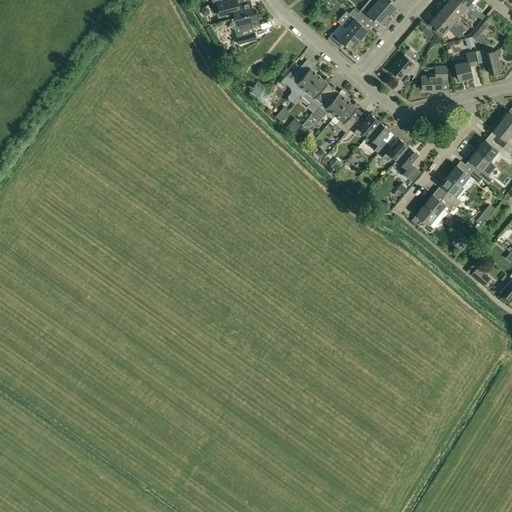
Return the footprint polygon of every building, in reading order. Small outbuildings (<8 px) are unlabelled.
[(213,4),(211,5),(212,8),(217,7),(218,11),(223,14),(233,11),(235,19),(238,18),(238,17),(253,13),(250,1),(249,2),(238,4),(236,0),(227,0),(221,2),(213,4)] [(368,0),(362,8),(358,13),(363,17),(362,18),(367,22),(371,17),(381,25),(389,15),(376,4),(371,0),(368,0)] [(371,0),(376,4),(389,15),(398,5),(391,0),(371,0)] [(459,0),(449,0),(446,4),(459,16),(463,11),(467,7),(459,0)] [(459,0),(467,7),(470,9),(478,15),(480,12),(470,3),(472,0),(459,0)] [(446,4),(438,14),(451,25),(459,16),(446,4)] [(344,8),(336,18),(341,22),(349,12),(344,8)] [(353,9),(341,24),(347,29),(360,40),(368,30),(359,22),(362,18),(363,17),(358,13),(357,13),(353,9)] [(470,9),(467,14),(474,20),(478,15),(470,9)] [(323,10),(319,14),(325,20),(329,15),(323,10)] [(240,26),(231,28),(234,38),(249,34),(247,28),(259,25),(256,12),(253,13),(238,17),(238,18),(240,26)] [(438,14),(431,23),(437,28),(444,34),(448,29),(451,25),(438,14)] [(457,24),(454,27),(462,34),(465,30),(457,24)] [(483,24),(472,37),(476,40),(487,27),(483,24)] [(454,27),(451,31),(459,38),(462,34),(454,27)] [(437,28),(434,31),(435,32),(441,37),(444,34),(437,28)] [(333,34),(329,39),(338,47),(342,42),(352,50),(360,40),(347,29),(338,39),(333,34)] [(430,29),(425,33),(431,38),(435,33),(430,29)] [(472,37),(465,38),(467,48),(474,46),(472,37)] [(236,48),(227,53),(230,58),(238,53),(236,48)] [(403,55),(390,70),(400,79),(407,71),(415,77),(420,65),(415,60),(411,57),(415,52),(410,48),(406,53),(404,56),(403,55)] [(485,50),(477,52),(479,64),(488,62),(490,73),(501,71),(497,51),(486,54),(485,50)] [(462,63),(455,64),(459,81),(473,78),(470,66),(477,65),(474,52),(466,53),(467,57),(461,59),(462,63)] [(291,71),(281,82),(285,85),(287,83),(291,87),(292,92),(288,97),(289,99),(295,104),(301,96),(302,96),(319,76),(314,72),(316,69),(313,66),(307,74),(300,68),(295,74),(291,71)] [(436,77),(420,78),(421,88),(422,88),(422,91),(442,90),(442,80),(448,79),(447,67),(435,67),(436,77)] [(319,76),(302,96),(310,103),(306,107),(313,112),(327,96),(322,91),(328,84),(331,81),(327,78),(325,81),(319,76)] [(313,112),(310,115),(319,122),(326,114),(327,115),(330,111),(335,116),(348,101),(342,96),(345,93),(342,91),(340,93),(334,101),(327,96),(313,112)] [(340,119),(335,124),(345,133),(346,133),(350,129),(357,120),(351,116),(357,109),(360,106),(357,103),(354,106),(348,101),(335,116),(340,119)] [(284,107),(276,116),(280,120),(288,110),(284,107)] [(511,113),(509,111),(501,121),(511,129),(511,113)] [(357,120),(350,129),(351,130),(358,136),(362,131),(368,136),(380,122),(371,115),(370,115),(363,123),(358,119),(357,120)] [(499,120),(493,127),(495,128),(493,131),(501,137),(497,142),(511,153),(511,152),(511,139),(509,137),(511,133),(511,129),(501,121),(499,120)] [(297,121),(290,129),(295,133),(302,125),(297,121)] [(380,122),(368,136),(375,142),(371,147),(378,153),(387,143),(383,139),(390,131),(380,122)] [(387,143),(378,153),(387,160),(388,161),(393,156),(397,160),(408,147),(399,139),(392,147),(387,143)] [(486,141),(478,150),(491,161),(499,151),(508,158),(511,153),(497,142),(493,147),(486,141)] [(408,147),(397,160),(404,166),(400,171),(408,178),(416,168),(411,164),(419,155),(408,147)] [(321,148),(317,153),(322,158),(326,153),(321,148)] [(478,150),(469,160),(477,167),(473,171),(482,178),(483,179),(488,184),(492,179),(488,176),(491,172),(486,167),(491,161),(478,150)] [(328,156),(324,160),(329,164),(332,160),(328,156)] [(342,168),(352,164),(350,157),(339,160),(342,168)] [(457,166),(449,176),(462,186),(470,177),(475,180),(478,183),(482,178),(473,171),(468,167),(465,172),(457,166)] [(349,169),(342,176),(348,181),(355,174),(349,169)] [(449,176),(441,186),(449,192),(445,197),(457,206),(461,202),(458,199),(456,198),(464,188),(462,186),(449,176)] [(402,185),(398,189),(403,193),(406,189),(402,185)] [(434,195),(426,205),(439,215),(443,210),(447,213),(450,209),(453,211),(457,206),(445,197),(441,201),(434,195)] [(426,205),(417,215),(425,221),(421,226),(430,233),(442,218),(439,215),(426,205)] [(478,269),(472,276),(485,287),(491,280),(478,269)] [(506,288),(501,295),(510,303),(511,301),(511,302),(511,287),(509,291),(506,288)]
